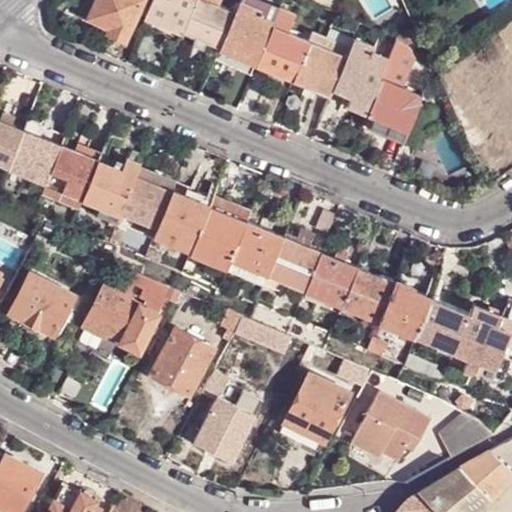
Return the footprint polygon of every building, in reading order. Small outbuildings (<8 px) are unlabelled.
[(97,0),(90,16),(112,26),(109,30),(126,39),(144,0),(97,0)] [(154,0),(148,16),(184,31),(197,0),(154,0)] [(197,0),(184,31),(207,41),(221,47),(237,10),(218,2),(218,0),(197,0)] [(241,0),(237,10),(221,47),(257,61),(273,26),(274,21),(260,15),(262,10),(241,0)] [(263,0),(240,0),(241,0),(262,10),(260,15),(274,21),(280,7),(263,0)] [(281,7),(280,7),(274,21),(273,26),(289,32),(297,13),(281,7)] [(368,26),(360,23),(355,37),(362,40),(368,26)] [(289,32),(273,26),(257,61),(294,78),(310,40),(289,32)] [(410,28),(393,38),(397,39),(406,44),(415,38),(410,28)] [(184,31),(181,38),(205,48),(207,41),(184,31)] [(350,46),(314,31),(312,35),(316,37),(314,42),(347,56),(350,46)] [(381,77),(383,72),(377,69),(375,74),(365,70),(375,46),(362,40),(355,37),(350,46),(347,56),(334,86),(348,90),(353,93),(349,103),(367,110),(381,77)] [(413,57),(406,44),(397,39),(383,72),(381,77),(386,80),(367,125),(381,132),(391,136),(404,142),(419,105),(406,100),(411,90),(402,86),(413,57)] [(310,40),(294,78),(317,86),(331,93),(334,86),(347,56),(314,42),(310,40)] [(257,61),(221,47),(216,58),(252,74),(254,69),(257,61)] [(460,101),(501,73),(493,61),(453,91),(460,101)] [(254,69),(252,74),(244,94),(259,100),(270,75),(254,69)] [(511,120),(511,91),(501,73),(460,101),(484,139),(511,120)] [(331,93),(317,86),(308,109),(322,114),(325,107),(331,93)] [(334,86),(331,93),(325,107),(338,112),(348,90),(334,86)] [(423,96),(411,90),(406,100),(419,105),(423,96)] [(0,116),(0,117),(10,121),(13,112),(4,108),(0,116)] [(0,161),(8,165),(23,127),(10,121),(0,117),(0,161)] [(8,165),(46,180),(61,142),(40,134),(45,126),(43,121),(32,117),(27,118),(26,117),(23,127),(8,165)] [(40,134),(61,142),(64,133),(45,126),(40,134)] [(75,148),(98,158),(100,151),(78,141),(75,148)] [(46,180),(82,195),(98,158),(75,148),(61,142),(46,180)] [(100,202),(120,210),(135,174),(139,165),(140,162),(126,155),(121,167),(98,158),(82,195),(100,202)] [(0,171),(4,174),(8,165),(0,161),(0,171)] [(4,174),(41,189),(46,180),(8,165),(4,174)] [(147,222),(157,226),(172,189),(149,180),(153,170),(139,165),(135,174),(120,210),(147,222)] [(172,189),(176,180),(153,170),(149,180),(172,189)] [(41,189),(78,205),(82,195),(46,180),(41,189)] [(185,238),(194,241),(209,203),(212,195),(198,189),(194,198),(183,194),(187,185),(176,180),(172,189),(157,226),(185,238)] [(194,198),(198,189),(187,185),(183,194),(194,198)] [(209,203),(225,211),(229,201),(212,195),(209,203)] [(225,211),(246,220),(250,211),(229,201),(225,211)] [(96,212),(116,220),(120,210),(100,202),(96,212)] [(194,241),(231,257),(246,220),(225,211),(209,203),(194,241)] [(107,241),(117,245),(125,224),(116,220),(107,241)] [(268,272),(283,234),(246,220),(231,257),(268,272)] [(143,231),(153,235),(157,226),(147,222),(143,231)] [(305,288),(320,251),(309,245),(314,233),(300,226),(295,239),(283,234),(268,272),(305,288)] [(191,249),(194,241),(185,238),(182,245),(191,249)] [(228,264),(231,257),(194,241),(191,249),(228,264)] [(338,312),(340,307),(357,266),(344,260),(348,251),(338,247),(334,256),(320,251),(305,288),(302,297),(338,312)] [(227,266),(264,282),(268,272),(231,257),(228,264),(227,266)] [(346,305),(378,318),(393,281),(392,278),(382,273),(380,275),(357,266),(340,307),(345,308),(346,305)] [(68,305),(75,293),(30,270),(10,308),(54,332),(68,305)] [(300,299),(302,297),(305,288),(268,272),(264,282),(263,284),(300,299)] [(415,334),(430,296),(413,289),(412,285),(397,278),(393,281),(378,318),(405,329),(403,334),(408,337),(410,332),(415,334)] [(165,295),(169,287),(149,279),(145,286),(165,295)] [(86,318),(107,330),(123,337),(127,343),(135,348),(140,347),(159,313),(130,297),(133,292),(115,284),(112,288),(104,284),(86,318)] [(175,302),(181,292),(169,287),(165,295),(164,298),(175,302)] [(78,309),(85,296),(75,293),(68,305),(73,307),(78,309)] [(452,349),(468,311),(430,296),(415,334),(452,349)] [(58,334),(73,307),(68,305),(54,332),(58,334)] [(487,308),(483,318),(495,323),(499,314),(487,308)] [(483,318),(468,311),(452,349),(467,355),(479,360),(494,367),(497,361),(507,337),(510,329),(495,323),(483,318)] [(274,346),(277,338),(280,333),(242,316),(235,329),(274,346)] [(105,335),(107,330),(86,318),(83,324),(105,335)] [(190,394),(214,347),(176,327),(151,373),(190,394)] [(287,343),(290,337),(280,333),(277,338),(287,343)] [(365,348),(395,361),(399,354),(400,349),(371,337),(365,348)] [(511,349),(511,339),(507,337),(497,361),(506,364),(511,349)] [(322,359),(326,352),(310,345),(306,352),(322,359)] [(403,365),(405,358),(405,356),(399,354),(395,361),(403,365)] [(479,360),(467,355),(463,364),(475,369),(479,360)] [(229,379),(214,371),(202,395),(215,401),(218,397),(224,399),(227,394),(222,392),(229,379)] [(285,421),(323,441),(325,442),(349,393),(309,372),(284,421),(285,421)] [(408,436),(416,440),(428,418),(376,390),(349,440),(377,455),(380,450),(396,459),(403,445),(408,436)] [(218,397),(215,401),(195,442),(232,461),(256,416),(254,415),(261,401),(243,393),(236,405),(224,399),(218,397)] [(432,425),(446,450),(464,441),(491,425),(459,409),(432,425)] [(318,452),(323,441),(285,421),(279,433),(318,452)] [(411,449),(416,440),(408,436),(403,445),(411,449)] [(511,438),(494,449),(511,466),(511,438)] [(482,511),(511,482),(511,466),(494,449),(415,495),(399,511),(482,511)] [(6,453),(0,465),(0,503),(15,511),(20,511),(41,472),(6,453)] [(109,511),(97,506),(101,499),(83,489),(81,492),(64,482),(48,511),(109,511)]
